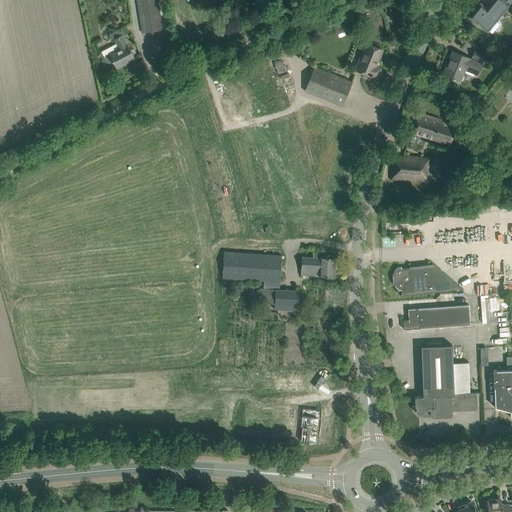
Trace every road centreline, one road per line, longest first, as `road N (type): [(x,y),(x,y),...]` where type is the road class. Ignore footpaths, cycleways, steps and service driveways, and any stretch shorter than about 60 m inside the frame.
road 1 (tertiary): [(374,453),(357,339),(356,242),(374,164),(439,0)]
road 2 (tertiary): [(0,480),(165,466),(348,478)]
road 3 (track): [(131,106),(338,0)]
